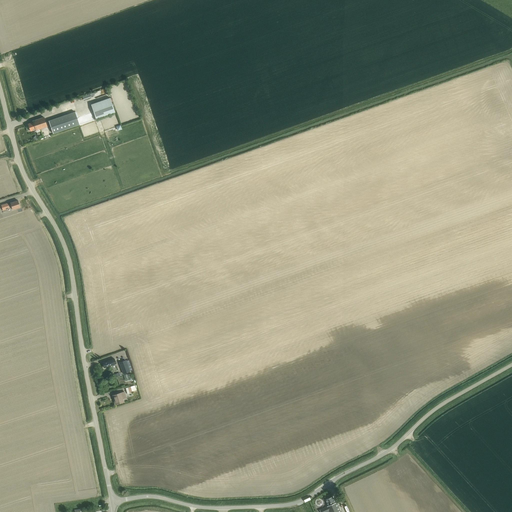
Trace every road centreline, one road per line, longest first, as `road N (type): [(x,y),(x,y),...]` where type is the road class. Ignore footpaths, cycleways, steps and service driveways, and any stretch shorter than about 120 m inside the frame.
road 1 (unclassified): [(111,502),(301,501),(511,364)]
road 2 (unclassified): [(111,502),(68,259),(23,172),(0,89)]
